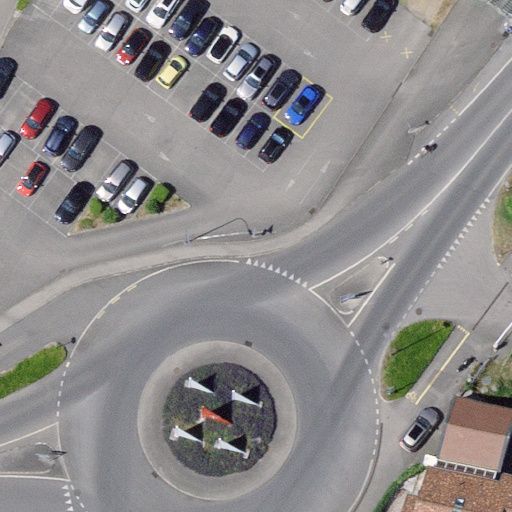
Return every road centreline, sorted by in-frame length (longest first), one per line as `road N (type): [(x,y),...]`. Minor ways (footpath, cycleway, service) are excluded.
road 1 (primary): [(415,221),(294,279),(215,306)]
road 2 (primary): [(336,416),(415,221)]
road 3 (primary): [(336,416),(310,350),(283,326),(215,306)]
road 4 (primary): [(415,221),(511,104)]
road 5 (primary): [(119,357),(102,390),(97,427),(120,496)]
road 6 (tertiary): [(119,357),(0,420)]
road 7 (tertiary): [(0,495),(120,496)]
